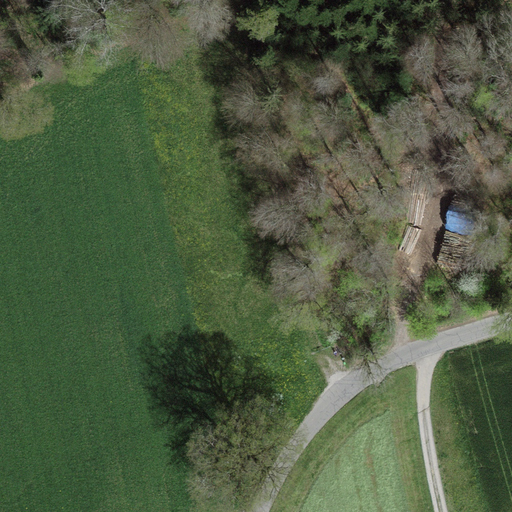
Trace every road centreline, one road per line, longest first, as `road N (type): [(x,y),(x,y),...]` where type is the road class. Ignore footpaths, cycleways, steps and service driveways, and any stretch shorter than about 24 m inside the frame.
road 1 (track): [(242,0),(324,407)]
road 2 (track): [(444,0),(413,249),(419,348)]
road 3 (unclassified): [(511,321),(419,348),(324,407),(276,473),(260,511)]
